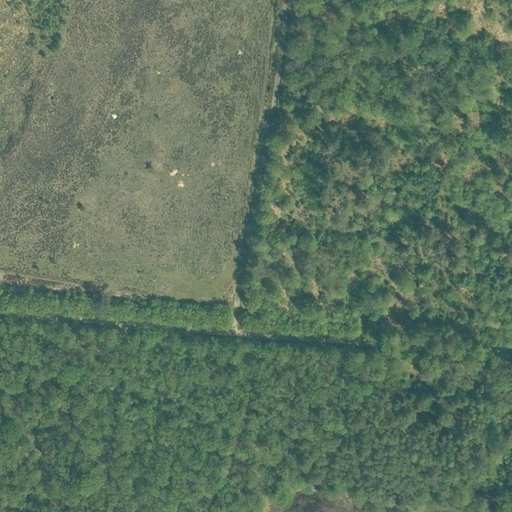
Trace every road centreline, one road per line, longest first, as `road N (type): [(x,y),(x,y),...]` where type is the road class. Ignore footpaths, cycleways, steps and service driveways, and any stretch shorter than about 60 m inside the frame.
road 1 (track): [(234,331),(285,0)]
road 2 (track): [(511,353),(262,334)]
road 3 (track): [(101,511),(126,321)]
road 4 (track): [(126,321),(0,312)]
